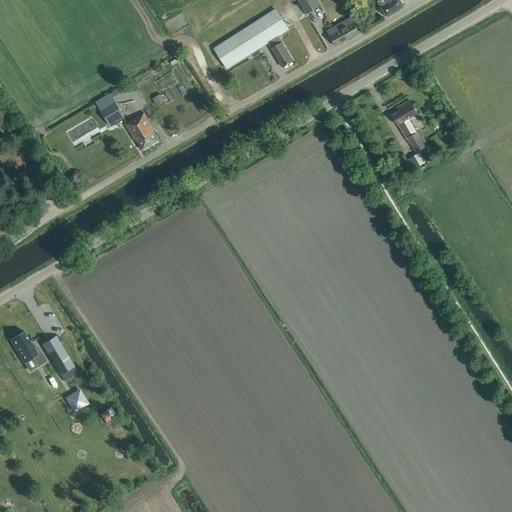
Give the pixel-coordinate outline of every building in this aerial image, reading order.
[(298,0),(307,14),(321,6),(317,0),(298,0)] [(387,17),(404,7),(399,0),(380,0),(377,2),(387,17)] [(268,43),(283,68),(293,62),(278,37),(288,31),(275,10),(214,49),(227,69),(268,43)] [(349,19),(328,31),(330,36),(329,36),(335,47),(358,34),(349,19)] [(153,97),(156,104),(165,100),(162,93),(153,97)] [(109,126),(124,117),(110,94),(95,102),(109,126)] [(425,147),(409,119),(417,114),(410,101),(400,107),(402,110),(392,116),(398,125),(403,133),(405,133),(408,139),(411,137),(419,151),(425,147)] [(142,151),(159,141),(153,131),(154,130),(144,113),(125,125),(135,142),(136,141),(142,151)] [(416,167),(422,164),(425,163),(420,153),(417,155),(411,158),(416,167)] [(38,355),(23,331),(10,339),(24,363),(38,355)] [(42,344),(60,375),(74,367),(55,336),(42,344)] [(80,390),(65,399),(74,413),(89,404),(80,390)]
